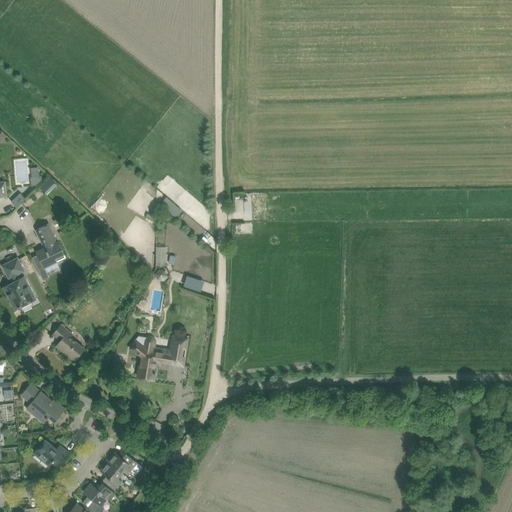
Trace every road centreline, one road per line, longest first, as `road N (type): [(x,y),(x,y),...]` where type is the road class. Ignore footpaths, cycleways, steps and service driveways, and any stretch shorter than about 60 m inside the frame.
road 1 (track): [(215,394),(228,268),(224,0)]
road 2 (unclassified): [(215,394),(228,385),(362,376),(511,376)]
road 3 (residential): [(0,495),(48,490),(92,454),(72,423),(79,394)]
